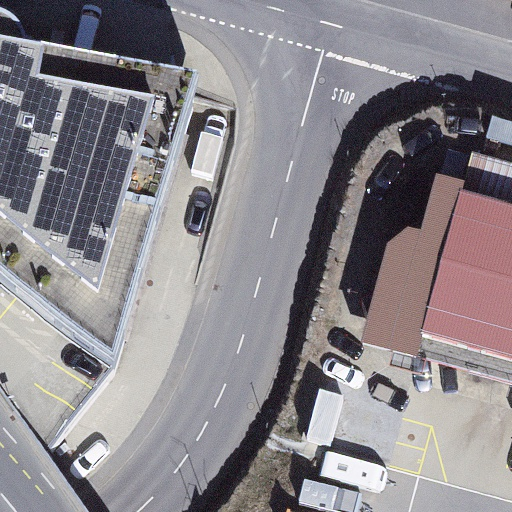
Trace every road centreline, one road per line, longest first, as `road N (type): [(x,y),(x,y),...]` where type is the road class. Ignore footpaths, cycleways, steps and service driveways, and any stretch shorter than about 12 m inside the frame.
road 1 (residential): [(130,511),(204,423),(226,375),(330,22)]
road 2 (residential): [(330,22),(511,71)]
